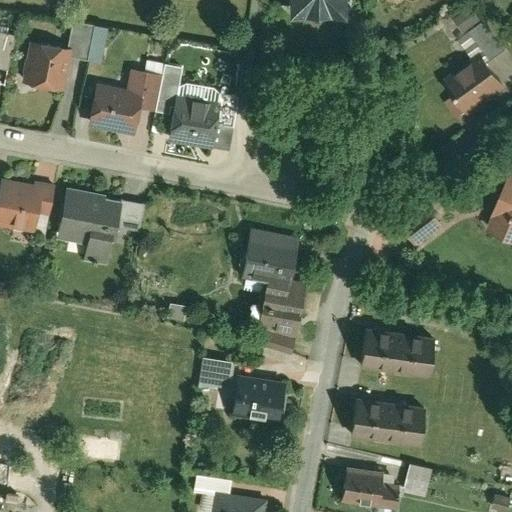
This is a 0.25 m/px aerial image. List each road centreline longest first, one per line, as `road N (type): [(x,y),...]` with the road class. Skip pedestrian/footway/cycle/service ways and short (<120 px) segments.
road 1 (residential): [(511,111),(412,176),(349,233),(299,511)]
road 2 (residential): [(0,141),(218,185),(266,164)]
